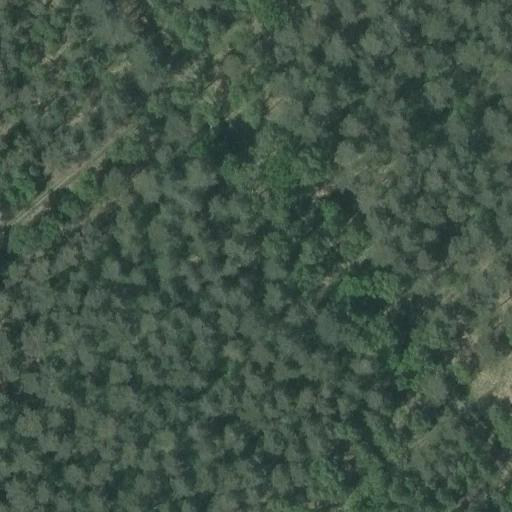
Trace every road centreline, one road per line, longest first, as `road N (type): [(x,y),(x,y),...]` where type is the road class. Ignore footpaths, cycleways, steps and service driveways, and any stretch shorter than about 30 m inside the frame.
road 1 (track): [(463,410),(180,70)]
road 2 (track): [(180,70),(0,224)]
road 3 (track): [(342,511),(463,410)]
